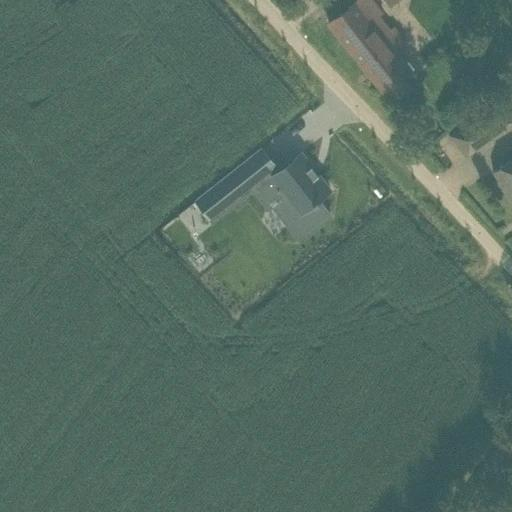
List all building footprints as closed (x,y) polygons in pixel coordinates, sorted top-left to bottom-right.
[(355,0),(328,22),(382,89),(411,66),(397,48),(406,41),(393,25),(390,28),(380,15),(383,13),(373,0),(355,0)] [(450,135),(465,156),(511,121),(511,116),(499,99),(450,135)] [(292,143),(250,181),(260,191),(261,190),(264,194),(278,181),(310,216),(325,202),(312,188),(324,177),(305,157),(292,143)] [(511,158),(493,170),(511,201),(511,158)] [(233,160),(191,197),(207,214),(248,177),(233,160)] [(245,274),(238,279),(250,296),(290,267),(269,238),(236,261),(245,274)]
